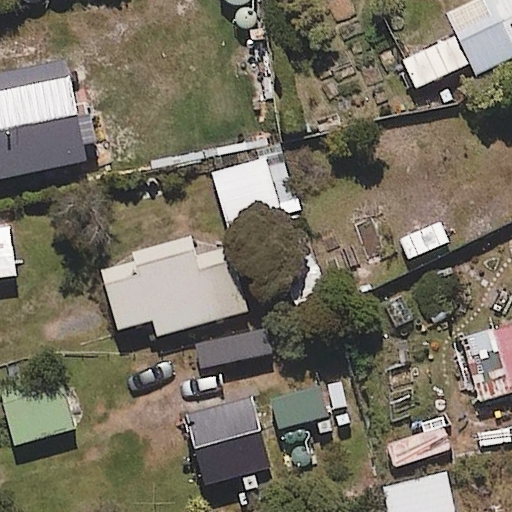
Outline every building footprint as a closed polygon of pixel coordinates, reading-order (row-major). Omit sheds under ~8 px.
[(220,0),(183,0),(186,20),(223,16),(220,0)] [(511,0),(481,0),(482,1),(451,16),(460,35),(389,68),(405,102),(476,69),(482,81),(511,66),(511,0)] [(167,75),(134,28),(124,35),(116,24),(84,47),(125,105),(167,75)] [(128,122),(86,61),(8,115),(33,151),(69,126),(80,141),(107,123),(113,132),(128,122)] [(324,305),(284,157),(217,175),(237,249),(247,246),(263,304),(296,295),(300,311),(324,305)] [(397,251),(387,216),(356,224),(365,259),(397,251)] [(245,315),(224,241),(108,273),(124,332),(158,323),(162,338),(245,315)] [(511,328),(466,343),(484,404),(511,395),(511,328)] [(68,390),(8,405),(18,446),(78,432),(68,390)] [(334,421),(328,391),(276,401),(282,431),(334,421)] [(275,469),(259,404),(193,420),(210,486),(275,469)] [(456,511),(450,477),(388,490),(392,511),(456,511)]
